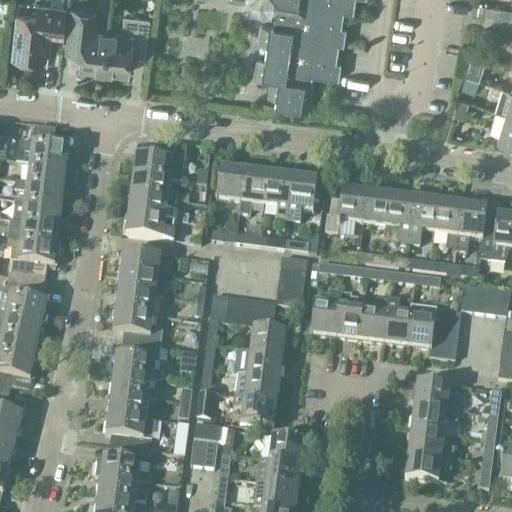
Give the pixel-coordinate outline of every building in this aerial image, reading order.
[(235,0),(245,1),(245,0),(274,0),(277,4),(273,27),(263,26),(260,43),(268,44),(265,61),(258,60),(255,78),(271,80),(269,97),(276,98),(275,107),(308,112),(313,77),(337,81),(340,63),(334,62),(337,45),(342,46),(345,29),(339,28),(342,12),(351,14),(353,0),(235,0)] [(63,36),(66,10),(39,7),(38,19),(18,17),(13,59),(43,62),(46,34),(63,36)] [(511,20),(511,11),(487,8),(486,17),(511,20)] [(104,72),(109,33),(95,31),(96,19),(87,18),(88,13),(72,11),(68,41),(83,43),(80,70),(104,72)] [(109,33),(104,72),(128,75),(131,48),(146,50),(150,20),(134,18),(133,23),(124,22),(122,34),(109,33)] [(482,74),(469,69),(466,77),(466,78),(478,82),(479,82),(482,74)] [(496,112),(511,117),(511,92),(503,89),(496,112)] [(511,117),(505,115),(498,139),(511,143),(511,117)] [(19,146),(16,166),(30,167),(67,172),(69,173),(70,166),(68,166),(70,152),(53,150),(55,133),(34,131),(32,147),(19,146)] [(0,137),(0,163),(5,164),(9,139),(0,137)] [(133,180),(171,185),(173,165),(136,160),(133,180)] [(29,169),(27,187),(65,192),(67,192),(68,185),(66,185),(67,172),(30,167),(29,169)] [(241,207),(245,173),(221,170),(217,204),(240,207),(241,207)] [(265,210),(269,176),(245,173),(241,207),(240,207),(239,218),(250,219),(252,208),(265,210)] [(206,190),(208,175),(198,174),(196,189),(206,190)] [(287,226),(289,213),(293,179),(269,176),(265,210),(278,211),(276,224),(287,226)] [(320,202),(322,188),(317,187),(317,182),(293,179),(289,213),(287,226),(300,228),(302,214),(313,216),(315,201),(320,202)] [(169,196),(171,185),(133,180),(131,199),(176,205),(187,206),(188,199),(169,196)] [(65,192),(27,187),(15,186),(14,196),(26,197),(25,207),(62,211),(65,192)] [(362,229),(367,194),(343,192),(341,204),(331,203),(329,220),(327,220),(325,237),(337,238),(340,226),(362,229)] [(391,198),(367,195),(363,229),(386,232),(391,198)] [(415,200),(391,198),(386,232),(398,233),(397,247),(408,249),(415,200)] [(175,215),(176,205),(131,199),(128,219),(165,223),(175,225),(175,226),(187,228),(189,219),(177,217),(178,216),(175,215)] [(410,235),(409,249),(420,250),(422,235),(434,237),(439,204),(415,201),(410,235)] [(439,204),(434,237),(448,239),(446,252),(456,254),(462,207),(439,204)] [(12,224),(12,225),(23,226),(60,231),(62,231),(63,224),(61,224),(62,211),(25,207),(15,205),(12,224)] [(456,254),(456,256),(467,257),(468,242),(481,244),(480,255),(481,255),(484,230),(487,210),(462,207),(456,254)] [(481,255),(480,263),(505,266),(510,253),(511,253),(511,219),(497,217),(496,231),(484,230),(481,255)] [(175,225),(165,223),(128,219),(125,239),(173,245),(175,226),(175,225)] [(8,243),(8,244),(20,246),(59,250),(60,244),(58,243),(60,231),(23,226),(12,225),(10,225),(8,243)] [(236,247),(237,238),(238,227),(227,226),(225,236),(212,235),(211,244),(236,247)] [(260,250),(261,241),(237,238),(236,247),(260,250)] [(284,253),(285,244),(261,241),(260,250),(284,253)] [(8,244),(6,253),(11,254),(10,263),(8,275),(46,280),(47,269),(57,270),(59,250),(20,246),(8,244)] [(285,244),(284,253),(308,257),(309,247),(285,244)] [(358,267),(359,257),(337,254),(336,264),(358,267)] [(121,277),(158,282),(161,261),(123,257),(121,277)] [(359,257),(358,267),(381,270),(383,260),(359,257)] [(405,272),(406,263),(383,260),(381,270),(405,272)] [(179,262),(178,274),(186,275),(188,263),(179,262)] [(281,273),(306,276),(307,266),(283,262),(281,273)] [(428,275),(430,266),(406,263),(405,272),(428,275)] [(452,278),(454,269),(430,266),(428,275),(452,278)] [(320,268),(319,277),(343,280),(345,271),(320,268)] [(454,269),(452,278),(478,281),(479,272),(454,269)] [(367,283),(368,274),(345,271),(343,280),(367,283)] [(304,288),(306,276),(281,273),(280,286),(304,288)] [(391,286),(392,277),(368,274),(367,283),(391,286)] [(46,280),(45,280),(8,275),(9,275),(7,282),(7,287),(44,292),(46,280)] [(156,301),(158,282),(121,277),(118,296),(156,301)] [(415,289),(416,280),(392,277),(391,286),(415,289)] [(416,280),(415,289),(439,292),(440,283),(416,280)] [(42,305),(44,292),(7,287),(7,282),(0,281),(0,297),(2,298),(0,309),(0,316),(43,326),(47,306),(42,305)] [(302,301),(304,288),(280,286),(278,298),(302,301)] [(463,290),(460,315),(461,315),(472,317),(475,292),(463,290)] [(193,306),(203,307),(205,292),(195,291),(193,306)] [(475,292),(472,317),(484,318),(487,293),(475,292)] [(487,293),(484,318),(495,320),(498,294),(487,293)] [(498,294),(495,320),(506,321),(507,321),(510,296),(498,294)] [(153,320),(156,301),(118,296),(116,315),(153,320)] [(342,298),(342,297),(330,296),(329,302),(316,300),(315,304),(311,339),(335,342),(340,308),(342,298)] [(301,311),(302,301),(278,298),(277,308),(301,311)] [(359,345),(364,311),(365,302),(350,301),(350,299),(342,298),(340,308),(335,342),(359,345)] [(230,302),(214,299),(210,324),(219,325),(227,326),(230,302)] [(227,326),(227,328),(238,329),(241,303),(230,302),(227,326)] [(383,348),(389,304),(377,302),(376,312),(364,311),(359,345),(383,348)] [(253,305),(241,303),(238,329),(250,330),(253,305)] [(407,351),(411,317),(398,315),(400,305),(389,304),(383,348),(407,351)] [(253,305),(250,330),(250,331),(254,331),(262,332),(265,306),(253,305)] [(201,322),(203,307),(193,306),(191,321),(201,322)] [(277,308),(265,306),(262,332),(273,333),(277,308)] [(411,317),(407,351),(431,354),(432,354),(432,349),(434,337),(435,326),(459,329),(461,317),(437,314),(412,311),(411,317)] [(116,315),(113,336),(123,337),(122,348),(160,352),(162,341),(163,333),(152,331),(153,320),(116,315)] [(43,326),(0,316),(0,336),(39,345),(43,326)] [(219,325),(210,324),(209,324),(206,349),(216,350),(219,325)] [(435,326),(434,337),(458,340),(459,329),(435,326)] [(284,359),(287,335),(273,333),(262,332),(254,331),(251,355),(284,359)] [(511,336),(504,335),(503,347),(511,348),(511,336)] [(0,356),(35,364),(39,345),(0,336),(0,356)] [(434,337),(432,349),(456,352),(458,340),(434,337)] [(511,348),(503,347),(501,359),(511,359),(511,348)] [(158,365),(160,352),(122,348),(120,360),(116,359),(113,379),(151,384),(153,365),(158,365)] [(213,373),(216,350),(206,349),(203,371),(213,373)] [(431,354),(430,361),(455,364),(456,352),(432,349),(432,354),(431,354)] [(280,383),(284,359),(251,355),(248,378),(280,383)] [(0,395),(9,397),(13,380),(31,384),(35,364),(0,356),(0,395)] [(511,359),(501,359),(500,370),(511,371),(511,359)] [(498,380),(498,382),(508,383),(511,383),(511,371),(500,370),(498,380)] [(211,390),(213,373),(203,371),(200,396),(215,397),(215,391),(211,390)] [(234,401),(277,407),(280,383),(248,378),(238,377),(234,401)] [(150,394),(151,384),(113,379),(111,399),(148,404),(156,404),(157,395),(150,394)] [(458,415),(460,404),(450,403),(452,390),(417,385),(414,410),(458,415)] [(180,408),(190,409),(192,394),(182,393),(180,408)] [(0,433),(18,438),(18,439),(22,419),(26,401),(9,397),(0,395),(0,433)] [(485,411),(482,418),(489,419),(498,420),(501,396),(492,395),(490,411),(485,411)] [(214,399),(199,397),(196,422),(211,424),(214,399)] [(146,423),(148,404),(111,399),(109,418),(146,423)] [(277,407),(234,401),(232,413),(243,415),(241,427),(274,432),(277,407)] [(188,423),(190,409),(180,408),(178,422),(188,423)] [(457,426),(458,415),(414,410),(411,434),(445,438),(447,426),(457,426)] [(146,423),(109,418),(106,438),(111,439),(110,450),(147,455),(149,443),(151,444),(154,424),(146,423)] [(495,444),(498,420),(489,419),(486,443),(495,444)] [(176,427),(175,436),(186,438),(188,428),(176,427)] [(218,446),(220,432),(197,429),(195,443),(206,445),(218,446)] [(222,458),(232,459),(235,434),(220,432),(218,446),(217,447),(223,448),(222,458)] [(13,458),(18,438),(0,433),(0,454),(13,458)] [(452,463),(454,452),(443,451),(445,438),(411,434),(408,457),(452,463)] [(269,464),(302,468),(306,444),(272,439),(269,464)] [(202,470),(206,445),(195,443),(191,469),(202,470)] [(491,468),(495,444),(486,443),(483,467),(491,468)] [(206,445),(202,470),(214,472),(217,447),(218,446),(206,445)] [(98,460),(95,480),(98,481),(100,481),(138,486),(149,487),(151,477),(139,476),(141,466),(146,466),(147,455),(110,450),(109,462),(98,460)] [(511,452),(504,451),(500,485),(511,486),(511,452)] [(0,474),(7,477),(13,458),(0,454),(0,474)] [(451,474),(452,463),(408,457),(405,482),(439,486),(440,473),(451,474)] [(229,483),(232,459),(222,458),(219,482),(229,483)] [(302,468),(269,464),(261,463),(257,487),(299,492),(302,468)] [(488,492),(491,468),(483,467),(480,492),(488,492)] [(136,505),(138,486),(100,481),(98,500),(136,505)] [(226,507),(229,483),(219,482),(216,505),(226,507)] [(266,511),(296,511),(299,492),(257,487),(254,511),(262,511),(266,511)] [(167,509),(177,511),(179,495),(169,494),(167,509)] [(134,511),(136,505),(98,500),(96,511),(134,511)]
